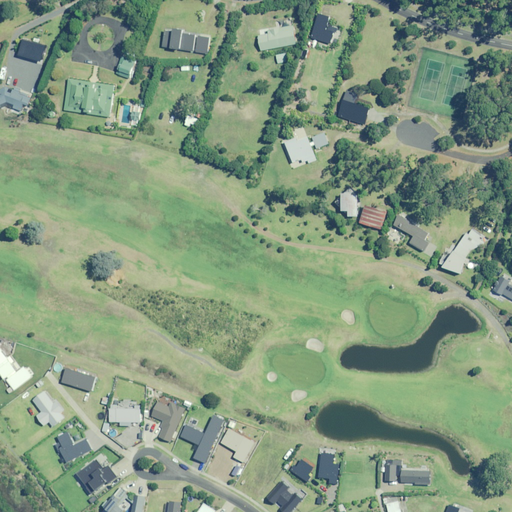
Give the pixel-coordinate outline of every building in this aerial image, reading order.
[(331,17),(319,14),(313,38),(332,44),(335,32),(327,30),(331,17)] [(297,44),(294,25),(269,30),(269,34),(259,36),(262,51),(297,44)] [(194,52),(196,36),(184,34),(184,31),(175,29),(174,32),(166,31),(163,47),(194,52)] [(199,36),(197,52),(208,54),(211,38),(199,36)] [(289,62),(287,53),(277,55),(278,64),(289,62)] [(137,72),(139,65),(136,64),(137,61),(126,57),(120,75),(131,79),(131,78),(133,78),(135,72),(137,72)] [(115,86),(70,79),(65,110),(87,114),(87,112),(93,113),(93,115),(110,117),(115,86)] [(27,97),(28,94),(15,89),(15,90),(7,87),(2,90),(3,92),(0,93),(0,101),(2,106),(7,103),(14,105),(13,108),(22,111),(25,104),(29,106),(32,98),(27,97)] [(359,95),(347,91),(339,117),(351,121),(350,123),(356,125),(357,123),(366,125),(370,111),(369,108),(356,104),(359,95)] [(140,107),(135,106),(134,112),(133,112),(132,119),(133,120),(132,125),(138,126),(139,121),(140,121),(140,117),(141,113),(140,113),(141,107),(140,107)] [(192,124),(196,125),(199,120),(189,116),(185,125),(191,127),(192,124)] [(298,141),(297,139),(286,143),(294,163),(303,160),(304,162),(309,160),(310,163),(317,161),(311,147),(316,145),(317,149),(330,144),(325,133),(313,138),(315,142),(310,144),(308,137),(298,141)] [(359,217),(359,196),(352,196),(352,194),(343,194),(343,211),(350,211),(350,217),(359,217)] [(388,212),(367,205),(361,222),(382,230),(388,212)] [(429,234),(400,216),(394,225),(415,237),(411,243),(424,251),(429,243),(425,241),(429,234)] [(445,256),(444,256),(441,264),(445,266),(444,268),(463,274),(464,270),(468,259),(466,258),(471,250),(486,244),(479,240),(482,235),(473,230),(470,235),(467,233),(447,263),(444,261),(445,256)] [(511,285),(509,284),(510,282),(502,277),(499,281),(500,282),(497,287),(496,286),(494,290),(495,291),(503,295),(503,294),(511,299),(511,285)] [(33,377),(25,367),(8,380),(15,390),(33,377)] [(97,378),(68,369),(64,383),(93,392),(97,378)] [(170,408),(159,403),(153,417),(164,421),(162,426),(164,427),(160,438),(172,443),(174,439),(175,439),(178,433),(176,433),(187,407),(173,402),(170,408)] [(135,406),(135,407),(119,407),(119,405),(111,405),(111,422),(141,423),(142,409),(140,409),(141,406),(135,406)] [(75,445),(69,432),(59,437),(64,447),(61,448),(68,463),(93,451),(88,439),(75,445)] [(229,449),(227,453),(230,455),(238,443),(234,441),(233,443),(231,442),(227,448),(229,449)] [(335,455),(323,453),(320,478),(331,479),(331,484),(338,485),(340,465),(334,464),(335,455)] [(314,468),(302,460),(298,467),(295,465),(291,471),(308,483),(312,477),(309,476),(314,468)] [(402,461),(394,461),(394,466),(387,465),(387,481),(397,482),(397,477),(401,477),(402,461)] [(431,472),(403,471),(402,484),(431,485),(431,472)] [(127,494),(128,493),(122,487),(105,507),(111,511),(143,511),(146,497),(136,495),(135,501),(129,497),(128,495),(127,494)] [(401,511),(399,501),(388,504),(389,511),(401,511)]
